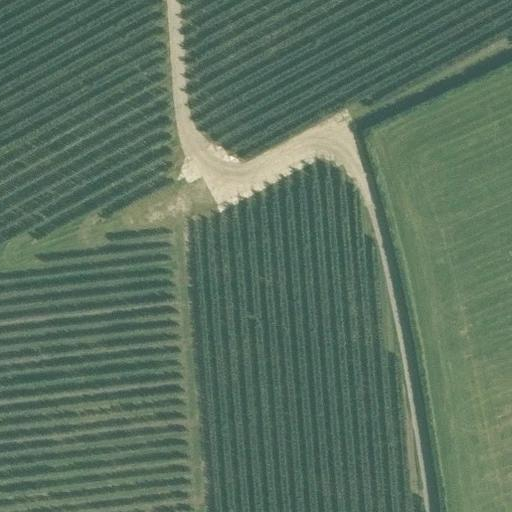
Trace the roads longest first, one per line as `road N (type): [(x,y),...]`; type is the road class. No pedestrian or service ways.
road 1 (track): [(192,201),(307,145),(344,153),(360,170),(381,232),(431,511)]
road 2 (track): [(0,264),(192,201),(172,0)]
